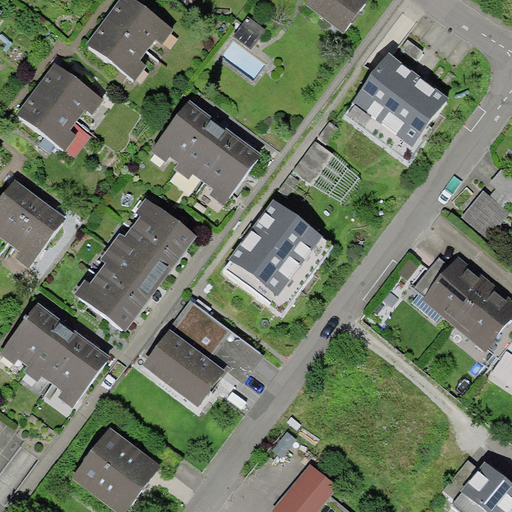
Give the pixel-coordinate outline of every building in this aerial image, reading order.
[(173,32),(127,0),(121,0),(105,22),(146,54),(156,42),(163,47),(173,32)] [(369,2),(366,0),(309,0),(306,5),(343,34),(369,2)] [(247,20),(233,38),(250,51),(264,33),(247,20)] [(146,54),(105,22),(85,48),(133,84),(146,67),(139,62),(146,54)] [(450,102),(389,56),(353,104),(411,149),(450,102)] [(91,117),(102,103),(54,66),(34,92),(77,123),(84,112),(91,117)] [(77,123),(34,92),(16,118),(65,153),(74,140),(69,134),(77,123)] [(212,121),(189,102),(149,152),(164,164),(169,159),(177,165),(212,121)] [(212,121),(177,165),(172,171),(175,174),(189,185),(193,179),(203,186),(238,140),(212,121)] [(261,157),(238,140),(203,186),(213,193),(210,197),(224,207),(261,157)] [(511,210),(511,180),(500,171),(489,184),(497,190),(490,198),(482,192),(462,216),(489,238),(511,210)] [(39,200),(12,181),(0,197),(0,239),(6,244),(39,200)] [(66,221),(39,200),(6,244),(19,254),(14,261),(28,272),(66,221)] [(138,219),(132,227),(179,261),(195,239),(143,201),(133,215),(138,219)] [(333,249),(273,204),(222,271),(280,318),(333,249)] [(118,236),(110,248),(161,285),(179,261),(132,227),(122,239),(118,236)] [(104,266),(96,277),(144,310),(161,285),(110,248),(98,262),(104,266)] [(450,268),(439,259),(414,288),(423,297),(420,301),(485,352),(511,319),(511,301),(500,291),(470,266),(460,258),(450,268)] [(81,281),(70,297),(125,336),(144,310),(96,277),(89,287),(81,281)] [(261,358),(189,305),(139,370),(202,418),(217,398),(232,378),(243,385),(252,372),(261,358)] [(18,362),(26,368),(59,324),(37,307),(0,356),(0,357),(14,368),(18,362)] [(26,368),(22,373),(37,384),(41,378),(50,385),(83,341),(59,324),(26,368)] [(108,360),(83,341),(50,385),(62,394),(57,399),(70,409),(108,360)] [(126,511),(160,468),(110,431),(70,479),(113,511),(126,511)] [(479,472),(467,462),(441,492),(446,496),(455,504),(451,508),(456,511),(511,511),(511,482),(509,484),(485,465),(479,472)] [(338,489),(309,465),(270,511),(271,511),(318,511),(331,497),(338,489)] [(350,511),(331,497),(318,511),(350,511)]
